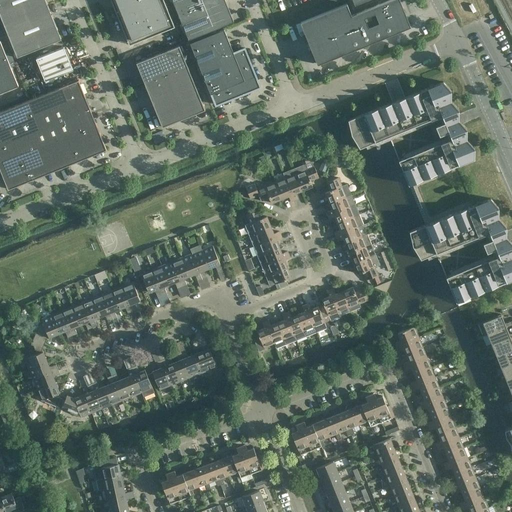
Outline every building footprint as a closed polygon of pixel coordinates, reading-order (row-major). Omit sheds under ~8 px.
[(58,29),(57,26),(52,14),(51,15),(45,0),(0,0),(0,14),(17,57),(61,39),(58,30),(58,29)] [(113,0),(131,44),(175,26),(164,0),(113,0)] [(172,0),(189,39),(234,21),(229,9),(225,0),(172,0)] [(347,4),(301,22),(313,53),(317,51),(321,62),(317,64),(318,64),(411,27),(410,26),(405,28),(394,0),(390,0),(352,16),(347,4)] [(211,93),(216,104),(252,90),(250,84),(252,80),(257,78),(243,44),(232,48),(224,29),(190,43),(211,94),(211,93)] [(145,84),(188,67),(179,46),(137,63),(145,84)] [(73,69),(64,47),(36,58),(45,80),(73,69)] [(0,71),(11,67),(6,54),(0,56),(0,71)] [(0,92),(19,85),(11,67),(0,71),(0,92)] [(163,127),(205,110),(188,67),(145,84),(163,127)] [(37,114),(85,94),(79,80),(31,99),(37,114)] [(392,102),(348,120),(351,135),(355,141),(359,148),(389,136),(438,117),(439,120),(440,124),(432,127),(437,138),(445,135),(447,138),(448,142),(399,162),(409,185),(458,165),(474,158),(474,147),(466,139),(466,128),(463,124),(459,120),(459,115),(459,109),(451,101),(451,90),(443,82),(405,97),(398,100),(392,102)] [(52,171),(107,149),(85,94),(37,114),(42,128),(36,131),(41,145),(52,171)] [(42,128),(37,114),(31,99),(0,111),(0,145),(36,131),(42,128)] [(36,131),(0,145),(0,162),(41,145),(36,131)] [(52,171),(41,145),(0,162),(0,168),(8,189),(52,171)] [(293,169),(302,190),(313,186),(310,180),(319,177),(314,166),(306,169),(304,164),(293,169)] [(302,190),(293,169),(283,173),(285,178),(295,200),(298,199),(295,193),(302,190)] [(330,203),(351,194),(347,183),(342,186),(338,177),(327,182),(331,190),(325,192),(330,203)] [(275,182),(282,198),(289,196),(291,201),(295,200),(285,178),(275,182)] [(282,198),(275,182),(257,189),(255,184),(246,187),(250,198),(259,195),(261,200),(269,197),(272,203),(282,198)] [(328,215),(356,204),(351,194),(330,203),(332,210),(327,212),(328,215)] [(456,302),(511,279),(511,242),(510,241),(506,237),(506,230),(506,226),(498,218),(498,206),(490,198),(475,205),(425,225),(409,231),(413,246),(421,260),(436,253),(487,233),(489,236),(490,240),(481,244),(486,254),(494,251),(496,255),(497,257),(446,277),(456,302)] [(337,223),(359,214),(356,204),(328,215),(329,218),(335,216),(337,223)] [(245,225),(249,235),(249,236),(271,227),(267,216),(261,218),(258,210),(247,214),(250,223),(245,225)] [(358,226),(362,224),(363,224),(359,214),(337,223),(340,230),(335,232),(336,235),(358,226)] [(346,243),(362,236),(366,234),(362,224),(358,226),(336,235),(337,238),(343,236),(346,243)] [(271,227),(249,236),(253,245),(259,243),(281,234),(279,231),(274,233),(271,227)] [(259,243),(253,245),(258,256),(279,247),(277,240),(282,237),(281,234),(259,243)] [(344,255),(371,244),(368,234),(366,234),(362,236),(346,243),(348,250),(343,252),(344,255)] [(354,263),(376,254),(371,244),(344,255),(345,258),(351,256),(354,263)] [(190,249),(192,254),(202,278),(207,277),(204,270),(210,268),(202,249),(201,245),(190,249)] [(223,270),(213,245),(202,249),(210,268),(215,265),(218,272),(223,270)] [(279,247),(258,256),(262,265),(289,254),(288,251),(282,253),(279,247)] [(182,258),(190,276),(195,274),(198,280),(202,278),(192,254),(182,258)] [(289,254),(262,265),(266,276),(271,273),(287,267),(285,260),(290,257),(289,254)] [(378,276),(375,267),(380,264),(376,254),(354,263),(358,273),(364,271),(367,280),(370,278),(374,285),(381,283),(385,282),(382,276),(378,276)] [(172,262),(182,286),(187,285),(184,278),(190,276),(182,258),(172,262)] [(162,266),(170,284),(175,282),(178,288),(182,286),(172,262),(162,266)] [(152,270),(162,294),(167,293),(164,286),(170,284),(162,266),(152,270)] [(270,286),(278,282),(280,288),(288,284),(286,279),(292,277),(287,267),(271,273),(266,276),(270,286)] [(162,294),(152,270),(142,274),(149,292),(155,290),(157,296),(162,294)] [(123,286),(133,311),(137,309),(135,303),(140,300),(133,282),(123,286)] [(133,311),(123,286),(113,290),(120,308),(125,306),(128,313),(133,311)] [(360,303),(368,300),(363,289),(355,292),(353,287),(343,291),(351,311),(361,307),(360,303)] [(339,311),(341,315),(351,311),(343,291),(336,293),(333,288),(330,289),(339,311)] [(321,305),(326,317),(329,316),(331,321),(342,317),(341,315),(339,311),(330,289),(327,291),(329,296),(322,299),(324,304),(321,305)] [(120,308),(113,290),(103,294),(113,319),(117,317),(115,311),(120,308)] [(113,319),(103,294),(93,298),(100,316),(105,314),(108,321),(113,319)] [(100,316),(93,298),(83,302),(93,327),(97,325),(95,319),(100,316)] [(73,306),(80,325),(85,323),(88,329),(93,327),(83,302),(73,306)] [(327,328),(323,318),(326,317),(321,305),(311,309),(309,303),(306,305),(317,332),(327,328)] [(298,314),(307,336),(317,332),(306,305),(302,306),(304,312),(298,314)] [(80,325),(73,306),(63,311),(73,335),(77,334),(74,327),(80,325)] [(73,335),(63,311),(53,315),(60,333),(65,331),(68,337),(73,335)] [(285,313),(297,340),(307,336),(298,314),(291,317),(289,311),(285,313)] [(278,322),(287,344),(297,340),(285,313),(282,314),(284,320),(278,322)] [(483,336),(487,334),(511,394),(511,426),(504,429),(505,437),(510,443),(511,451),(511,452),(511,341),(501,314),(478,323),(483,336)] [(60,333),(53,315),(42,319),(42,320),(34,338),(45,343),(47,338),(60,333)] [(266,321),(277,348),(287,344),(278,322),(271,325),(269,319),(266,321)] [(254,339),(259,351),(264,349),(264,348),(264,347),(268,346),(270,351),(277,348),(266,321),(262,322),(264,328),(257,331),(260,336),(254,339)] [(396,346),(419,337),(414,326),(398,333),(401,340),(395,342),(396,346)] [(406,353),(423,347),(419,337),(396,346),(398,349),(403,347),(406,353)] [(29,369),(48,362),(42,349),(45,343),(34,338),(31,344),(34,346),(37,354),(25,359),(29,369)] [(404,366),(427,357),(423,347),(406,353),(409,360),(403,362),(404,366)] [(193,355),(200,373),(217,366),(209,348),(193,355)] [(181,352),(191,377),(200,373),(193,355),(188,357),(185,350),(181,352)] [(173,363),(180,381),(191,377),(181,352),(176,354),(178,361),(173,363)] [(414,373),(431,367),(427,357),(404,366),(406,369),(411,367),(414,373)] [(160,360),(170,385),(180,381),(173,363),(168,365),(165,358),(160,360)] [(152,371),(160,389),(170,385),(160,360),(156,362),(158,369),(152,371)] [(33,380),(58,369),(56,365),(50,367),(48,362),(29,369),(33,380)] [(155,392),(153,388),(145,370),(139,372),(137,365),(132,367),(142,392),(144,397),(155,392)] [(125,378),(132,396),(142,392),(132,367),(127,369),(130,376),(125,378)] [(413,386),(435,377),(431,367),(414,373),(417,380),(411,383),(413,386)] [(58,369),(33,380),(37,389),(56,382),(53,377),(60,374),(58,369)] [(112,375),(122,400),(132,396),(125,378),(119,380),(117,373),(112,375)] [(105,386),(112,404),(122,400),(112,375),(107,377),(110,384),(105,386)] [(422,394),(439,387),(435,377),(413,386),(414,389),(419,387),(422,394)] [(61,395),(60,393),(56,382),(37,389),(42,400),(62,408),(66,397),(61,395)] [(92,383),(102,408),(112,404),(105,386),(99,388),(97,382),(92,383)] [(85,394),(92,412),(102,408),(92,383),(87,385),(90,392),(85,394)] [(421,406),(443,397),(439,387),(422,394),(425,400),(419,403),(421,406)] [(367,428),(394,417),(390,405),(387,406),(383,396),(376,398),(374,393),(366,397),(368,402),(306,426),(304,421),(295,425),(298,430),(291,432),(296,443),(293,444),(298,456),(324,445),(322,439),(335,434),(338,440),(341,438),(339,433),(346,430),(348,436),(354,433),(352,427),(365,422),(367,428)] [(74,398),(67,395),(66,397),(62,408),(81,416),(81,417),(92,412),(85,394),(74,398)] [(430,414),(447,407),(443,397),(421,406),(422,409),(428,407),(430,414)] [(429,426),(451,417),(447,407),(430,414),(433,420),(427,423),(429,426)] [(438,434),(455,427),(451,417),(429,426),(430,429),(436,427),(438,434)] [(385,432),(386,435),(400,429),(398,426),(385,432)] [(437,446),(459,437),(455,427),(438,434),(441,441),(436,443),(437,446)] [(447,454),(463,447),(459,437),(437,446),(438,449),(444,447),(447,454)] [(390,438),(373,445),(376,452),(371,454),(372,457),(394,448),(390,438)] [(238,479),(265,469),(260,457),(258,458),(254,447),(247,449),(246,444),(237,448),(239,453),(177,476),(175,471),(166,474),(168,479),(161,481),(165,492),(162,493),(167,505),(194,495),(192,489),(205,484),(208,490),(211,489),(209,483),(216,480),(218,486),(224,484),(222,478),(236,473),(238,479)] [(445,466),(467,457),(463,447),(447,454),(449,461),(444,463),(445,466)] [(382,465),(398,458),(394,448),(372,457),(373,461),(379,458),(382,465)] [(7,452),(10,459),(16,457),(14,450),(7,452)] [(455,474),(472,467),(467,457),(445,466),(447,469),(452,467),(455,474)] [(100,463),(93,464),(96,479),(104,477),(104,478),(121,474),(121,472),(119,464),(118,464),(117,458),(104,460),(104,461),(100,462),(100,463)] [(380,477),(402,468),(398,458),(382,465),(384,472),(379,474),(380,477)] [(303,469),(316,463),(315,460),(301,465),(303,469)] [(333,461),(317,468),(321,478),(337,471),(333,461)] [(83,467),(77,469),(80,481),(86,480),(83,467)] [(453,486),(476,477),(472,467),(455,474),(458,481),(452,483),(453,486)] [(402,468),(380,477),(381,481),(387,478),(390,485),(406,478),(402,468)] [(104,477),(96,479),(99,490),(106,489),(124,485),(123,483),(122,477),(126,476),(124,471),(121,472),(121,474),(104,478),(104,477)] [(325,488),(341,481),(337,471),(321,478),(325,488)] [(463,494),(480,487),(476,477),(453,486),(455,489),(460,487),(463,494)] [(255,483),(256,487),(270,482),(268,478),(255,483)] [(388,497),(410,488),(406,478),(390,485),(392,492),(387,494),(388,497)] [(329,498),(346,491),(341,481),(325,488),(329,498)] [(101,494),(97,495),(98,501),(108,499),(126,496),(125,493),(124,485),(106,489),(100,490),(101,494)] [(461,506),(484,497),(480,487),(463,494),(466,501),(460,503),(461,506)] [(398,505),(415,498),(410,488),(388,497),(390,501),(395,498),(398,505)] [(259,490),(242,496),(246,507),(263,500),(259,490)] [(346,491),(329,498),(333,508),(350,501),(346,491)] [(126,496),(108,499),(111,510),(128,506),(126,498),(130,498),(129,492),(125,493),(126,496)] [(8,511),(26,511),(20,496),(14,498),(12,493),(0,497),(5,511),(7,511),(8,511)] [(0,511),(8,511),(7,511),(5,511),(0,497),(0,511)] [(470,511),(476,511),(488,507),(484,497),(461,506),(463,509),(468,507),(470,511)] [(409,511),(419,508),(415,498),(398,505),(400,511),(409,511)] [(248,511),(263,511),(267,511),(263,500),(246,507),(248,511)] [(334,511),(351,511),(354,511),(350,501),(333,508),(334,511)]
